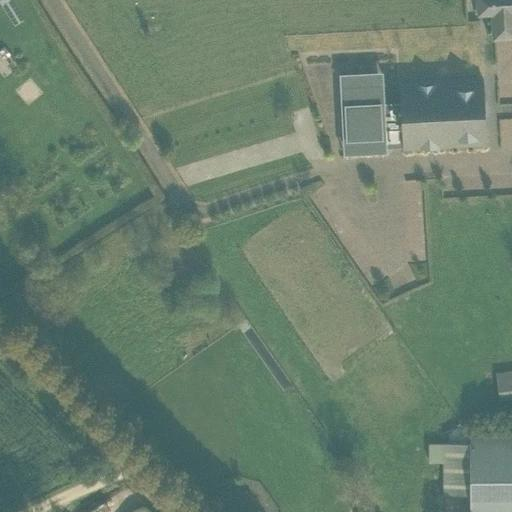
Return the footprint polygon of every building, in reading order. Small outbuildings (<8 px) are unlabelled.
[(511,0),(492,0),(493,2),(476,3),(477,16),(511,13),(511,0)] [(380,85),(342,87),(345,152),(383,151),(383,148),(402,147),(402,150),(486,145),(483,81),(399,86),(400,102),(381,103),(380,85)] [(511,374),(496,376),(499,400),(511,398),(511,374)] [(511,511),(511,435),(469,436),(469,443),(469,495),(469,511),(511,511)] [(469,495),(469,443),(443,443),(428,443),(428,462),(443,462),(443,495),(469,495)]
